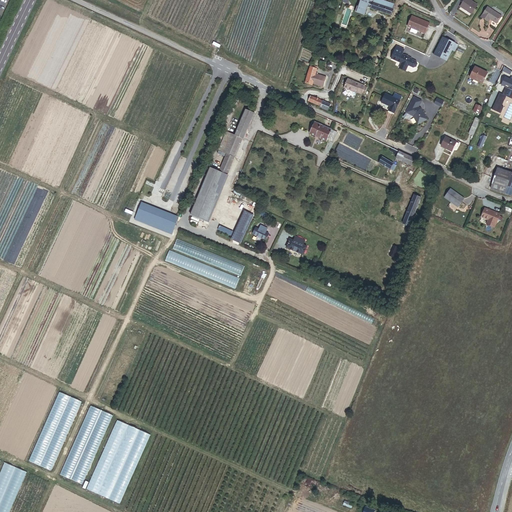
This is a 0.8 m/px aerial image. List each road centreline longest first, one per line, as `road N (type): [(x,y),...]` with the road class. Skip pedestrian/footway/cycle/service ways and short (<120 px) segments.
road 1 (unclassified): [(74,0),(511,202)]
road 2 (track): [(54,480),(165,239),(0,165)]
road 3 (track): [(0,357),(289,490)]
road 4 (track): [(134,225),(167,149),(7,74)]
road 5 (track): [(365,368),(255,314),(260,303),(155,260)]
road 6 (track): [(341,418),(127,320)]
road 7 (track): [(94,114),(0,318)]
road 8 (track): [(0,264),(127,320)]
road 9 (track): [(0,454),(126,511)]
